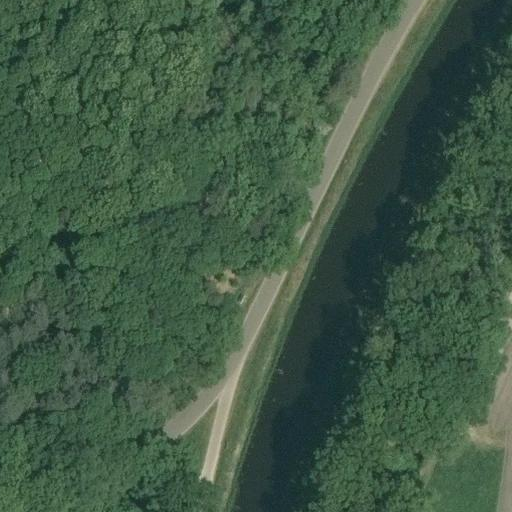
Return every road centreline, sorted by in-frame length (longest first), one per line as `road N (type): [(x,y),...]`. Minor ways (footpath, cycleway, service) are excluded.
road 1 (unclassified): [(227,382),(339,142),(418,0)]
road 2 (unclassified): [(0,484),(123,462),(160,445)]
road 3 (unclassified): [(188,483),(206,503),(227,382)]
